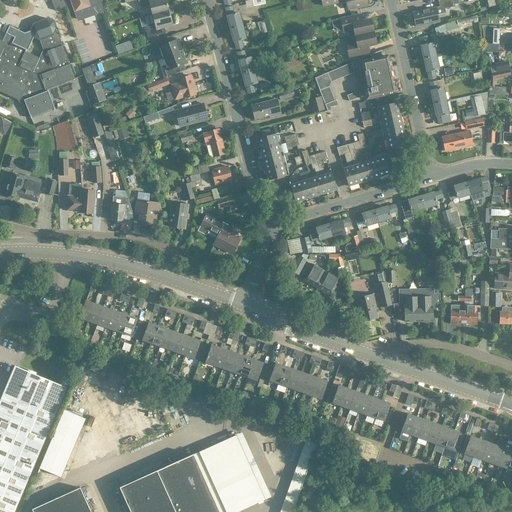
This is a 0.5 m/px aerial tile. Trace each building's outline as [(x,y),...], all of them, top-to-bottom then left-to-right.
[(63,0),(51,0),(55,11),(66,7),(63,0)] [(69,0),(74,13),(77,12),(80,21),(105,13),(100,0),(69,0)] [(152,15),(173,10),(171,4),(167,5),(166,0),(138,0),(140,8),(150,6),(152,15)] [(321,0),(323,6),(346,1),(348,10),(368,5),(366,0),(321,0)] [(453,5),(451,0),(446,0),(439,2),(441,10),(453,7),(453,5)] [(296,5),(297,11),(309,8),(308,2),(296,5)] [(226,8),(231,29),(242,27),(238,14),(234,15),(232,7),(226,8)] [(439,22),(436,8),(412,13),(415,27),(439,22)] [(173,10),(152,15),(154,24),(145,26),(148,38),(165,34),(164,28),(173,25),(170,15),(174,14),(173,10)] [(455,20),(475,18),(474,11),(454,14),(455,20)] [(261,14),(254,17),(256,25),(264,23),(261,14)] [(354,36),(373,32),(370,19),(355,22),(353,16),(340,18),(342,30),(348,29),(349,31),(353,30),(354,36)] [(0,92),(18,102),(18,103),(26,106),(31,119),(54,110),(54,109),(54,108),(47,90),(74,80),(58,36),(54,33),(55,29),(53,22),(46,19),(33,24),(30,30),(30,31),(25,34),(9,26),(6,34),(8,35),(4,42),(0,40),(0,92)] [(436,34),(446,32),(444,25),(434,29),(436,34)] [(245,38),(242,27),(231,29),(236,50),(243,48),(240,39),(245,38)] [(498,45),(499,29),(487,28),(486,44),(492,44),(498,45)] [(417,39),(429,37),(428,30),(416,32),(417,39)] [(373,32),(354,36),(356,41),(351,42),(352,44),(346,46),(348,58),(362,55),(361,48),(376,45),(373,32)] [(338,33),(332,36),(336,47),(342,44),(338,33)] [(420,39),(424,59),(435,57),(431,36),(420,39)] [(163,59),(182,52),(178,40),(167,44),(165,39),(151,44),(155,55),(160,52),(163,59)] [(119,47),(122,53),(131,50),(129,43),(119,47)] [(237,53),(243,73),(253,71),(250,58),(249,52),(245,53),(245,51),(237,53)] [(182,52),(163,59),(165,65),(160,67),(163,78),(177,73),(176,67),(187,63),(182,52)] [(362,63),(368,89),(365,90),(367,99),(395,93),(387,57),(362,63)] [(438,70),(435,57),(424,59),(429,79),(435,78),(433,70),(438,70)] [(494,64),(496,72),(509,69),(508,61),(494,64)] [(96,84),(90,66),(82,69),(88,87),(96,84)] [(491,74),(490,86),(495,86),(495,80),(511,76),(509,70),(491,74)] [(256,84),(253,71),(243,73),(248,94),(254,92),(252,85),(256,84)] [(178,80),(179,84),(171,86),(174,99),(183,97),(183,98),(195,95),(190,77),(178,80)] [(142,95),(170,85),(167,78),(146,86),(147,86),(140,89),(142,95)] [(430,84),(434,104),(445,102),(442,89),(438,90),(436,82),(430,84)] [(259,85),(262,95),(271,93),(269,83),(259,85)] [(102,102),(96,85),(88,88),(94,105),(102,102)] [(490,87),(489,95),(501,95),(508,96),(508,93),(511,93),(511,87),(509,87),(509,88),(490,87)] [(292,88),(290,89),(289,89),(290,90),(279,93),(281,100),(295,97),(292,88)] [(487,116),(487,102),(488,95),(488,93),(470,96),(474,115),(464,117),(465,121),(487,116)] [(324,110),(321,97),(309,100),(313,113),(324,110)] [(254,119),(269,115),(270,118),(281,115),(277,100),(266,103),(251,107),(254,119)] [(397,103),(393,104),(389,105),(386,106),(383,106),(379,107),(378,101),(375,102),(377,108),(379,119),(380,122),(386,150),(406,146),(397,103)] [(445,102),(434,104),(438,124),(445,123),(449,122),(445,102)] [(202,104),(174,112),(178,127),(206,120),(202,104)] [(157,112),(159,119),(175,113),(172,107),(157,112)] [(377,108),(372,109),(372,112),(361,114),(363,122),(379,119),(377,108)] [(48,119),(54,143),(63,140),(65,147),(81,143),(83,151),(93,148),(92,143),(83,110),(48,119)] [(159,119),(157,112),(143,117),(145,124),(159,119)] [(103,135),(102,132),(95,115),(86,118),(92,136),(93,138),(103,135)] [(487,116),(465,121),(465,122),(464,122),(466,130),(486,126),(487,116)] [(379,119),(363,122),(364,128),(375,125),(375,123),(380,122),(379,119)] [(276,128),(273,129),(274,135),(271,136),(268,136),(265,137),(262,138),(257,139),(268,181),(288,176),(276,128)] [(205,142),(209,158),(213,157),(213,158),(226,155),(220,130),(202,134),(205,142)] [(496,131),(487,130),(486,143),(495,143),(496,131)] [(182,143),(194,140),(192,132),(179,135),(182,143)] [(457,135),(460,148),(472,146),(469,132),(457,135)] [(511,133),(503,133),(502,141),(511,141),(511,133)] [(367,148),(363,134),(357,136),(359,142),(361,149),(367,148)] [(285,143),(297,140),(295,135),(284,138),(285,143)] [(460,148),(457,135),(441,138),(444,152),(460,148)] [(297,140),(285,143),(287,149),(298,146),(297,140)] [(347,145),(349,153),(353,164),(357,162),(355,155),(357,155),(355,151),(353,143),(347,145)] [(339,156),(344,154),(349,153),(347,145),(337,148),(339,156)] [(310,161),(309,157),(307,151),(302,152),(305,163),(310,161)] [(68,176),(68,160),(67,160),(67,152),(59,153),(59,160),(58,160),(59,176),(68,176)] [(325,172),(321,161),(327,159),(325,152),(315,155),(321,173),(325,172)] [(384,157),(389,155),(389,153),(357,162),(353,164),(347,165),(341,167),(348,187),(389,174),(388,170),(387,167),(386,164),(385,160),(384,157)] [(347,165),(353,164),(349,153),(344,154),(347,165)] [(310,161),(311,164),(311,165),(313,170),(315,169),(317,175),(321,173),(315,155),(309,157),(310,161)] [(4,167),(13,170),(17,158),(7,156),(4,167)] [(227,167),(211,171),(214,186),(231,181),(227,167)] [(102,183),(101,168),(93,168),(94,183),(102,183)] [(201,181),(200,174),(198,168),(188,170),(191,184),(201,181)] [(129,170),(120,171),(122,182),(131,180),(129,170)] [(292,196),(293,199),(295,203),(336,191),(330,170),(325,172),(321,173),(317,175),(283,185),(284,188),(289,186),(290,189),(291,192),(292,196)] [(22,199),(26,180),(24,179),(24,177),(10,173),(3,196),(18,200),(18,198),(22,199)] [(467,183),(470,194),(472,202),(485,198),(481,186),(489,183),(487,177),(467,183)] [(26,180),(22,199),(37,203),(41,192),(38,191),(40,184),(26,180)] [(52,197),(56,182),(49,180),(45,195),(52,197)] [(185,201),(193,199),(189,183),(181,185),(185,201)] [(449,196),(456,193),(458,198),(470,194),(467,183),(447,189),(449,196)] [(81,191),(82,186),(69,185),(68,197),(67,211),(79,212),(81,191)] [(504,190),(503,197),(511,197),(511,187),(508,188),(507,191),(504,190)] [(503,188),(493,188),(492,197),(503,197),(503,188)] [(95,192),(81,191),(79,212),(79,213),(93,214),(95,192)] [(440,191),(420,197),(423,208),(436,204),(434,200),(442,198),(440,191)] [(112,197),(112,205),(110,221),(123,222),(124,215),(132,216),(127,198),(112,197)] [(232,197),(216,201),(218,209),(234,204),(232,197)] [(411,212),(423,208),(420,197),(400,203),(403,215),(411,213),(411,212)] [(509,210),(511,210),(511,197),(503,197),(503,198),(492,197),(491,207),(503,208),(503,203),(509,204),(509,210)] [(151,225),(152,218),(158,219),(160,205),(136,201),(134,215),(139,216),(138,223),(151,225)] [(171,203),(168,227),(184,229),(187,206),(171,203)] [(396,211),(394,205),(374,211),(377,222),(390,218),(388,214),(396,211)] [(456,208),(449,210),(453,224),(455,229),(462,227),(456,208)] [(453,224),(449,210),(441,212),(445,226),(453,224)] [(377,222),(374,211),(354,217),(356,223),(363,221),(365,226),(377,222)] [(207,231),(217,236),(213,245),(232,254),(239,240),(229,235),(232,229),(205,215),(196,231),(204,235),(207,231)] [(461,218),(463,227),(475,225),(474,216),(461,218)] [(349,219),(328,225),(331,236),(333,241),(345,237),(343,228),(351,225),(349,219)] [(418,237),(414,224),(406,227),(410,239),(418,237)] [(319,240),(331,236),(328,225),(308,231),(312,242),(319,240)] [(490,239),(498,239),(498,233),(499,233),(499,231),(490,230),(490,239)] [(356,236),(349,238),(353,251),(360,249),(356,236)] [(308,237),(300,239),(303,251),(304,254),(312,252),(308,237)] [(292,254),(303,251),(300,239),(289,242),(292,254)] [(375,239),(360,243),(361,249),(377,245),(375,239)] [(511,240),(498,239),(490,239),(489,249),(511,249),(511,240)] [(472,256),(469,240),(459,242),(462,258),(472,256)] [(341,254),(329,254),(329,262),(335,262),(336,269),(344,267),(341,254)] [(294,266),(301,269),(306,260),(299,256),(294,266)] [(305,275),(302,280),(316,288),(322,278),(325,272),(307,262),(302,273),(305,275)] [(511,264),(509,265),(509,274),(494,273),(493,289),(511,289),(511,264)] [(410,276),(410,268),(403,269),(403,283),(418,282),(418,276),(410,276)] [(325,272),(322,278),(316,288),(331,296),(341,280),(325,271),(325,272)] [(376,284),(382,307),(391,305),(386,282),(376,284)] [(399,290),(399,304),(406,304),(406,308),(404,308),(405,322),(419,321),(418,289),(399,290)] [(434,308),(434,289),(418,289),(419,321),(432,321),(432,308),(434,308)] [(501,307),(501,293),(490,293),(490,307),(501,307)] [(362,322),(377,318),(373,303),(375,303),(372,294),(355,298),(358,313),(360,313),(362,322)] [(345,297),(336,299),(338,311),(347,310),(345,297)] [(80,319),(88,322),(95,304),(86,301),(80,319)] [(88,322),(97,325),(103,307),(95,304),(88,322)] [(456,323),(463,323),(463,306),(450,305),(450,324),(456,324),(456,323)] [(463,306),(463,323),(469,323),(469,325),(477,325),(478,311),(477,311),(477,306),(471,306),(463,306)] [(502,308),(502,312),(499,312),(499,324),(511,324),(511,307),(508,308),(508,307),(507,306),(505,306),(504,307),(504,308),(502,308)] [(97,325),(106,328),(112,310),(103,307),(97,325)] [(106,328),(114,331),(120,313),(112,310),(106,328)] [(114,331),(123,334),(129,316),(120,313),(114,331)] [(182,322),(187,324),(190,317),(184,315),(182,322)] [(121,338),(130,341),(138,319),(129,316),(123,334),(121,338)] [(143,341),(152,344),(158,326),(149,323),(143,341)] [(219,339),(222,329),(212,325),(207,339),(213,341),(214,337),(219,339)] [(152,344),(160,347),(166,329),(158,326),(152,344)] [(166,329),(160,347),(169,350),(175,332),(166,329)] [(169,350),(177,353),(184,335),(175,332),(169,350)] [(177,353),(185,356),(192,338),(184,335),(177,353)] [(201,341),(192,338),(185,356),(194,359),(198,349),(201,341)] [(206,363),(214,366),(221,348),(212,345),(206,363)] [(214,366),(223,369),(229,351),(221,348),(214,366)] [(237,354),(229,351),(223,369),(231,372),(237,354)] [(231,372),(239,375),(246,357),(237,354),(231,372)] [(239,375),(248,378),(254,360),(246,357),(239,375)] [(263,363),(254,360),(248,378),(257,381),(263,363)] [(269,381),(278,385),(284,366),(276,363),(274,367),(269,365),(265,377),(270,379),(269,381)] [(0,511),(13,511),(65,388),(14,366),(0,398),(0,511)] [(278,385),(287,388),(293,369),(284,366),(278,385)] [(287,388),(295,390),(301,372),(293,369),(287,388)] [(310,375),(301,372),(295,390),(304,393),(310,375)] [(304,393),(312,396),(318,378),(310,375),(304,393)] [(318,378),(312,396),(321,399),(327,381),(318,378)] [(341,407),(347,388),(339,385),(332,404),(341,407)] [(341,407),(349,410),(356,391),(347,388),(341,407)] [(356,391),(349,410),(358,413),(364,395),(356,391)] [(358,413),(366,416),(373,398),(364,395),(358,413)] [(366,416),(375,419),(381,401),(373,398),(366,416)] [(381,401),(375,419),(383,422),(390,404),(381,401)] [(401,432),(410,435),(416,417),(407,414),(401,432)] [(416,417),(410,435),(418,438),(425,420),(416,417)] [(418,438),(427,441),(433,423),(425,420),(418,438)] [(442,426),(433,423),(427,441),(435,444),(442,426)] [(435,444),(444,447),(450,429),(442,426),(435,444)] [(459,432),(450,429),(444,447),(452,450),(459,432)] [(119,487),(130,511),(223,511),(263,494),(235,434),(119,487)] [(464,454),(473,458),(479,439),(470,436),(464,454)] [(473,458),(481,461),(488,442),(479,439),(473,458)] [(292,511),(317,444),(305,440),(279,511),(292,511)] [(481,461),(490,464),(496,445),(488,442),(481,461)] [(490,464),(498,467),(505,448),(496,445),(490,464)] [(498,467),(507,470),(511,454),(511,450),(505,448),(498,467)] [(89,511),(79,489),(31,511),(89,511)]
